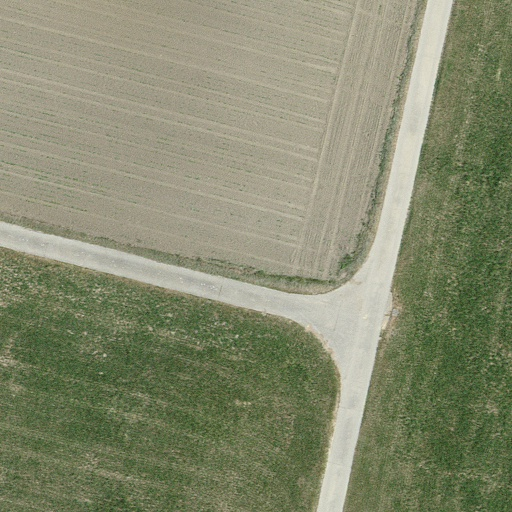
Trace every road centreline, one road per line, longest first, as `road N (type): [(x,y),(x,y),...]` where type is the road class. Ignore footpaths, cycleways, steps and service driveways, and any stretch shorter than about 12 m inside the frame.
road 1 (track): [(0,220),(361,312)]
road 2 (track): [(430,0),(361,312)]
road 3 (track): [(361,312),(320,511)]
